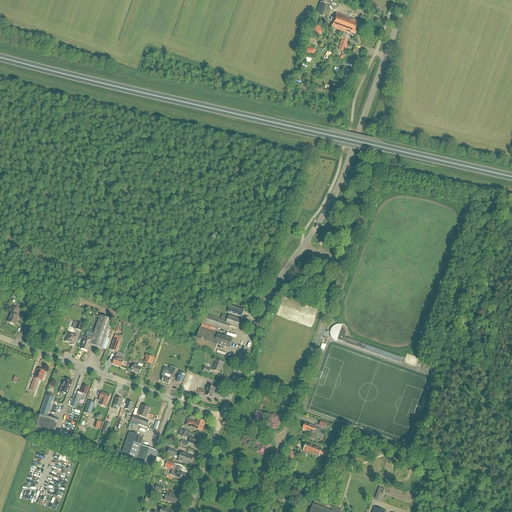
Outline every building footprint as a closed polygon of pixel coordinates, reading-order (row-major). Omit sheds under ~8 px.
[(353,29),(357,30),(359,24),(356,22),(356,21),(336,14),(333,22),(338,24),(338,25),(349,29),(351,29),(352,27),(353,27),(352,29),(353,30),(353,29)] [(355,35),(357,30),(353,29),(353,30),(352,29),(353,27),(352,27),(351,29),(349,29),(338,25),(338,24),(333,22),(331,28),(350,35),(350,34),(355,35)] [(347,41),(348,39),(344,37),(343,39),(342,39),(339,47),(346,50),(348,44),(347,44),(348,41),(347,41)] [(16,325),(19,316),(17,315),(19,309),(12,306),(10,313),(11,313),(8,322),(16,325)] [(242,318),(244,311),(242,311),(230,306),(228,313),(240,317),(242,318)] [(223,320),(205,314),(202,322),(218,328),(228,331),(230,326),(238,329),(241,320),(229,316),(225,315),(223,320)] [(106,350),(113,331),(108,329),(111,320),(100,316),(94,334),(88,332),(85,338),(81,349),(88,351),(91,344),(106,350)] [(201,326),(216,332),(218,328),(202,322),(201,326)] [(82,332),(84,325),(77,323),(75,329),(82,332)] [(333,334),(333,335),(333,336),(333,337),(334,337),(334,338),(335,338),(335,339),(336,339),(337,340),(362,349),(377,354),(380,355),(399,362),(400,361),(401,358),(382,351),(379,349),(363,344),(345,337),(345,336),(345,335),(345,334),(345,333),(345,332),(345,331),(344,330),(344,329),(343,329),(342,328),(341,328),(340,328),(339,327),(339,328),(338,328),(337,328),(336,328),(336,329),(335,329),(334,330),(334,331),(333,331),(333,332),(333,333),(333,334)] [(218,334),(201,328),(194,345),(215,353),(217,345),(229,349),(232,339),(218,334)] [(74,345),(77,336),(69,333),(66,342),(70,343),(70,344),(70,345),(72,346),(73,345),(73,344),(74,345)] [(114,339),(110,350),(117,353),(121,342),(119,341),(120,337),(116,336),(114,339)] [(126,355),(118,352),(117,354),(113,364),(121,368),(126,355)] [(144,363),(152,365),(154,358),(147,355),(144,363)] [(220,373),(224,363),(216,360),(212,370),(220,373)] [(138,365),(134,364),(131,371),(140,374),(142,368),(143,365),(139,364),(138,365)] [(170,369),(168,369),(163,373),(162,376),(164,378),(162,382),(169,385),(171,379),(173,380),(175,373),(177,369),(171,367),(170,369)] [(42,381),(45,372),(37,369),(34,378),(42,381)] [(180,372),(176,381),(182,383),(185,374),(180,372)] [(34,379),(29,391),(35,393),(39,381),(34,379)] [(72,382),(72,380),(70,379),(68,380),(65,379),(64,383),(63,383),(59,393),(65,395),(66,394),(68,395),(73,382),(72,382)] [(71,407),(73,407),(75,408),(77,403),(79,403),(80,399),(85,400),(89,388),(84,386),(81,392),(79,391),(78,395),(77,398),(75,397),(71,407)] [(212,398),(215,389),(208,386),(206,392),(200,389),(199,394),(205,396),(205,395),(212,398)] [(108,402),(110,395),(102,392),(98,401),(101,402),(100,405),(106,407),(108,402)] [(53,402),(55,398),(47,395),(40,414),(48,417),(49,413),(50,413),(52,406),(51,405),(52,402),(53,402)] [(120,408),(123,400),(116,397),(112,409),(116,410),(117,407),(120,408)] [(91,416),(96,403),(89,401),(84,413),(91,416)] [(131,416),(132,412),(133,409),(132,409),(134,404),(128,402),(125,409),(128,410),(127,414),(131,416)] [(146,417),(149,409),(142,407),(139,414),(146,417)] [(141,424),(143,419),(133,415),(131,421),(141,424)] [(54,437),(58,423),(40,417),(35,430),(54,437)] [(202,432),(205,422),(197,419),(196,423),(188,420),(186,426),(202,432)] [(326,429),(328,423),(321,420),(319,426),(326,429)] [(317,437),(318,433),(320,430),(315,428),(315,427),(305,424),(305,425),(304,426),(303,427),(304,428),(303,430),(309,432),(310,433),(313,434),(312,435),(317,437)] [(184,431),(182,436),(190,440),(189,443),(197,446),(199,440),(195,438),(196,435),(184,431)] [(156,451),(145,447),(146,445),(142,444),(144,438),(129,433),(120,459),(155,472),(157,468),(153,466),(159,451),(157,450),(156,451)] [(309,445),(306,444),(306,443),(303,452),(303,451),(306,452),(306,453),(315,457),(316,456),(319,457),(320,455),(322,456),(323,453),(321,452),(322,449),(318,448),(319,447),(309,444),(309,445)] [(174,458),(178,459),(178,461),(184,464),(184,462),(190,465),(193,456),(181,452),(180,454),(176,453),(176,452),(169,449),(167,454),(174,457),(174,458)] [(293,462),(295,452),(288,451),(286,461),(293,462)] [(333,459),(335,454),(326,451),(324,456),(333,459)] [(172,470),(174,464),(168,461),(167,464),(163,463),(163,465),(166,466),(165,467),(172,470)] [(185,481),(187,474),(181,472),(182,468),(174,465),(170,476),(176,478),(185,481)] [(176,505),(178,497),(167,493),(165,501),(176,505)] [(341,511),(342,511),(314,501),(310,511),(341,511)]
